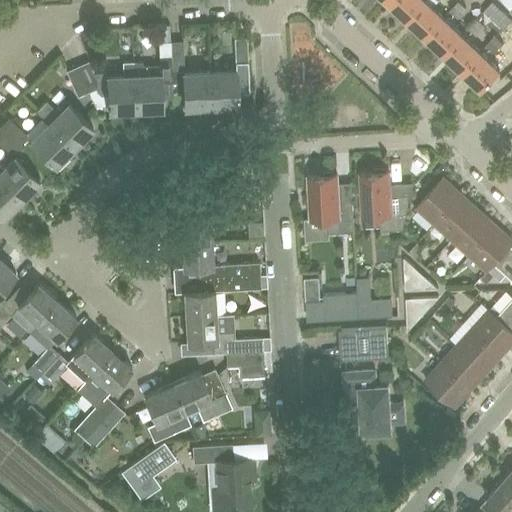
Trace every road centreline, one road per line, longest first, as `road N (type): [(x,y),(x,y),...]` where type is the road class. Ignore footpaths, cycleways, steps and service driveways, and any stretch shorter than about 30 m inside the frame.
road 1 (residential): [(275,150),(288,511)]
road 2 (residential): [(130,306),(75,262),(71,231),(111,182),(184,145),(274,116)]
road 3 (unclassified): [(0,18),(269,5)]
road 4 (residential): [(435,116),(305,0)]
road 5 (residential): [(275,150),(413,142),(435,116)]
road 6 (residential): [(411,511),(511,395)]
